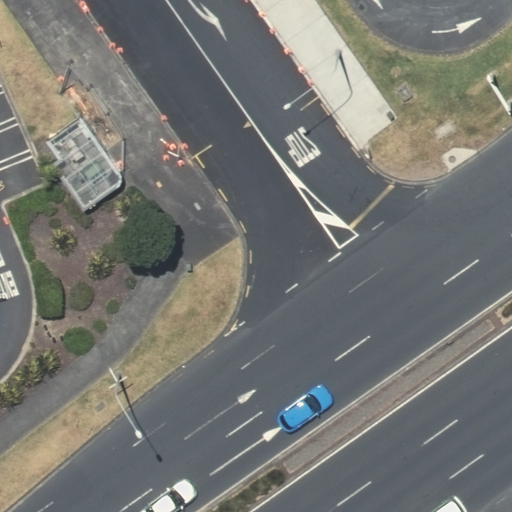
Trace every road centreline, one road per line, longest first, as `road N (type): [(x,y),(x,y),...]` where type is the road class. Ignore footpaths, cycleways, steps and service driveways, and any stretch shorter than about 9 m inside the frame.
road 1 (residential): [(161,0),(391,325)]
road 2 (primary): [(124,511),(391,325)]
road 3 (primary): [(511,406),(400,487)]
